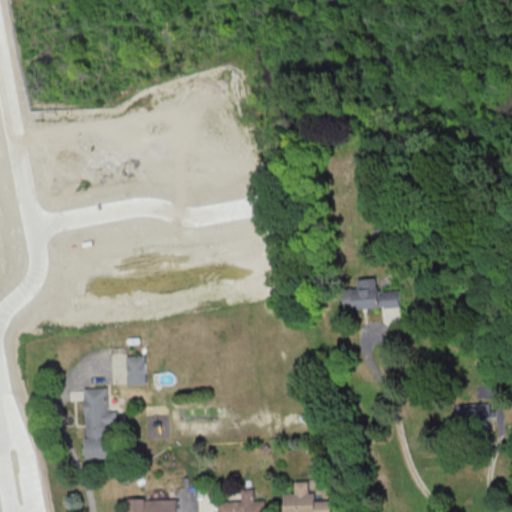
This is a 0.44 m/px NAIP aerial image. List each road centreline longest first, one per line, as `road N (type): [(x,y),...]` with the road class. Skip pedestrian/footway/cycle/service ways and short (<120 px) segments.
road 1 (residential): [(14,403),(6,335),(45,284),(48,258),(0,7)]
road 2 (residential): [(45,511),(14,403),(21,511)]
road 3 (residential): [(44,235),(156,214),(207,225),(247,217)]
